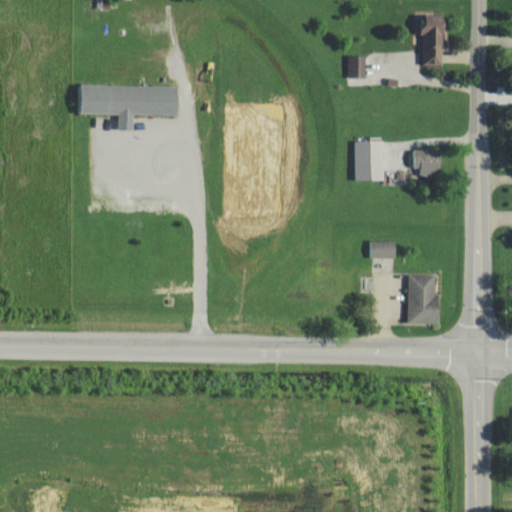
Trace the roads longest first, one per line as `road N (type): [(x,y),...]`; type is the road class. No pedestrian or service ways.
road 1 (tertiary): [(0,341),(511,350)]
road 2 (tertiary): [(477,0),(477,511)]
